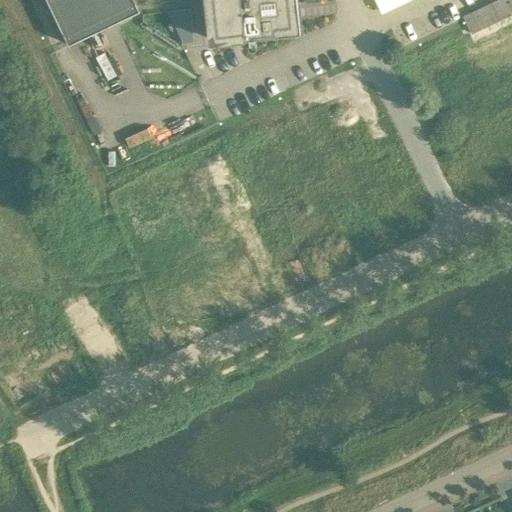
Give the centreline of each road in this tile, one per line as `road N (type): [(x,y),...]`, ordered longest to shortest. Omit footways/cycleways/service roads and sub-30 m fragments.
road 1 (unclassified): [(511,208),(20,441)]
road 2 (residential): [(511,457),(395,511)]
